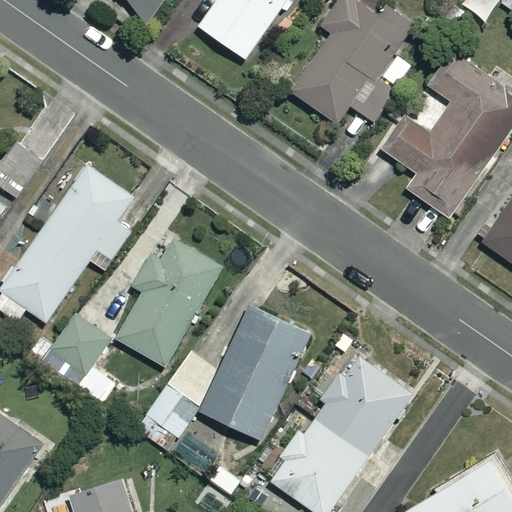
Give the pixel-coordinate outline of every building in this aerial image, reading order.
[(130,0),(147,22),(175,0),(130,0)] [(295,0),(226,0),(204,31),(251,64),(295,0)] [(385,19),(356,0),(347,0),(327,30),(337,38),(297,97),(342,127),(355,109),(378,125),(414,72),(397,60),(418,29),(391,11),(385,19)] [(511,137),(511,91),(457,53),(432,90),(455,106),(433,137),(408,120),(386,153),(421,177),(411,192),(454,222),(511,137)] [(5,293),(0,301),(0,309),(23,326),(32,312),(51,326),(95,263),(109,273),(136,235),(123,226),(140,203),(93,170),(5,293)] [(0,227),(11,212),(0,204),(0,227)] [(489,227),(479,241),(511,263),(511,210),(497,232),(489,227)] [(227,272),(179,244),(167,264),(157,258),(138,290),(148,297),(122,342),(169,370),(227,272)] [(316,337),(257,309),(207,416),(266,444),(316,337)] [(114,343),(80,319),(58,350),(45,340),(34,356),(81,389),(114,343)] [(336,511),(418,399),(360,357),(326,404),(332,408),(310,438),(305,435),(271,481),(314,511),(336,511)] [(119,392),(101,380),(90,396),(108,409),(119,392)] [(192,427),(160,404),(141,431),(173,454),(192,427)] [(0,416),(0,511),(2,511),(48,449),(1,415),(0,416)] [(195,435),(178,455),(204,477),(221,457),(195,435)] [(511,511),(511,481),(498,458),(441,492),(446,500),(425,511),(511,511)] [(225,467),(214,480),(235,499),(246,486),(225,467)] [(137,511),(128,481),(74,498),(78,511),(137,511)] [(67,511),(62,496),(44,502),(47,511),(67,511)]
